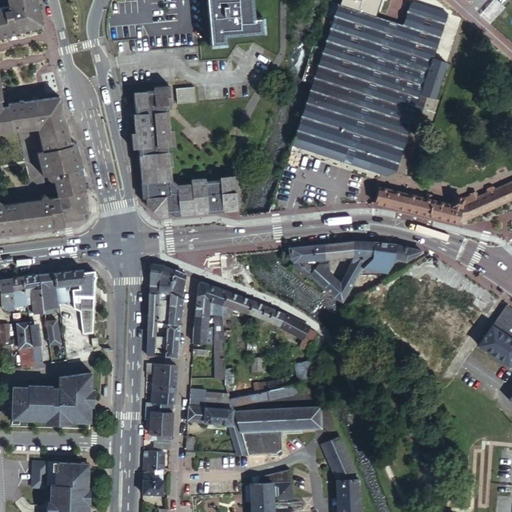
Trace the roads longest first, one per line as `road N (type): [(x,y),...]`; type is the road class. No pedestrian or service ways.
road 1 (primary): [(505,272),(432,237),(366,223),(192,240)]
road 2 (residential): [(192,240),(178,511)]
road 3 (tertiary): [(121,436),(131,415),(136,276),(128,261)]
road 4 (tertiary): [(128,261),(120,281),(121,436)]
road 5 (tertiary): [(119,206),(128,187),(103,80)]
road 6 (tertiary): [(81,84),(110,201),(119,206)]
road 7 (primary): [(124,245),(0,258)]
road 8 (unclassified): [(0,439),(121,443)]
